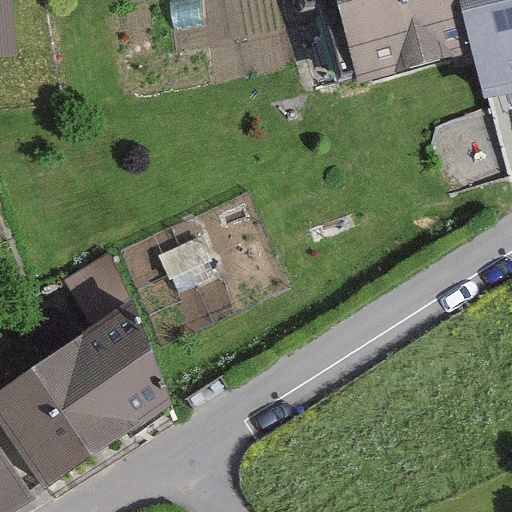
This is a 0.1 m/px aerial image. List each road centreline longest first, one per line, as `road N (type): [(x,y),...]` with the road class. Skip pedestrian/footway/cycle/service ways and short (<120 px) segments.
road 1 (residential): [(511,241),(203,437)]
road 2 (residential): [(203,437),(82,511)]
